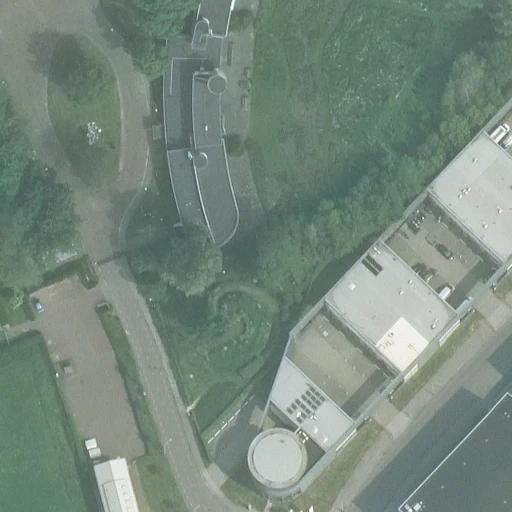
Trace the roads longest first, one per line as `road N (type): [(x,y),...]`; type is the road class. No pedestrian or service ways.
road 1 (unclassified): [(211,511),(175,453),(101,227)]
road 2 (unclassified): [(101,227),(46,163),(18,108),(15,79),(27,28),(42,10),(68,0)]
road 3 (unclassified): [(101,227),(126,195),(141,108),(132,64),(89,6)]
road 4 (unclassified): [(366,511),(511,343)]
